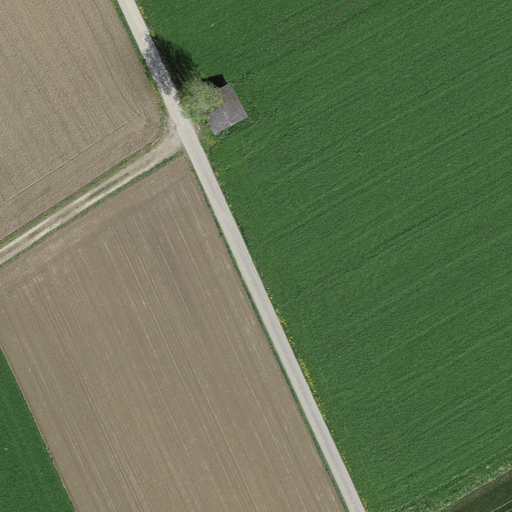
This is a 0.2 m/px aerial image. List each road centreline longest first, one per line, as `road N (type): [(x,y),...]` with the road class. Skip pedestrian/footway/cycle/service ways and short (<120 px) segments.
road 1 (unclassified): [(125,0),(358,511)]
road 2 (track): [(0,257),(185,130)]
